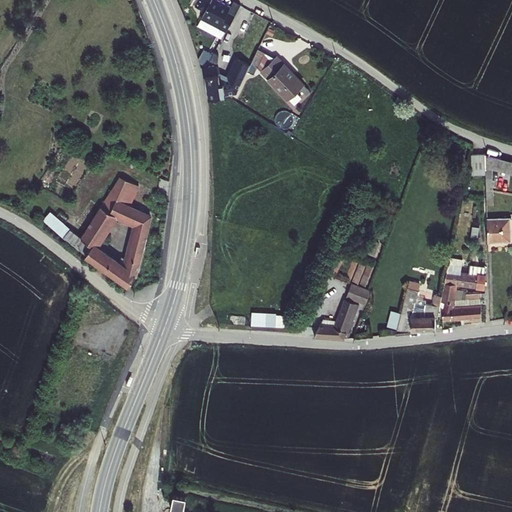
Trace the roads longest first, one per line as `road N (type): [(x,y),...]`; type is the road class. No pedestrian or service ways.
road 1 (residential): [(165,326),(333,346),(511,329)]
road 2 (secondary): [(165,326),(185,255),(191,164),(183,91),(153,0)]
road 3 (unclassified): [(0,212),(165,326)]
road 4 (secondary): [(99,511),(165,326)]
